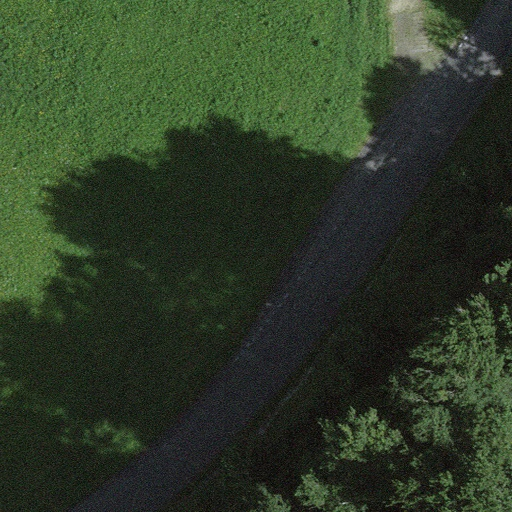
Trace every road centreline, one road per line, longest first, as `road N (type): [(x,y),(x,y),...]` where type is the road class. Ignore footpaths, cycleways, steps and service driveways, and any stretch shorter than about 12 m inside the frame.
road 1 (tertiary): [(116,511),(169,471),(275,359),(511,4)]
road 2 (track): [(414,0),(432,122)]
